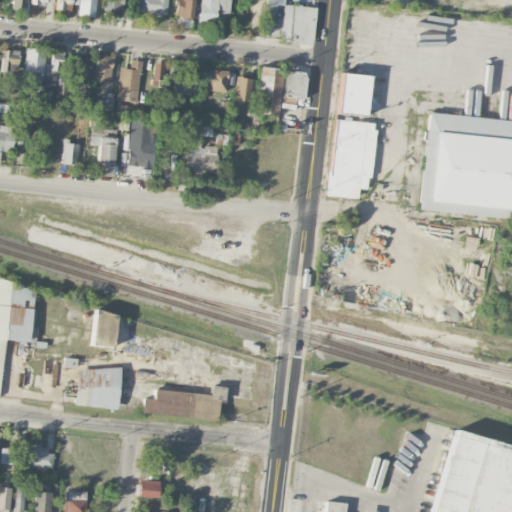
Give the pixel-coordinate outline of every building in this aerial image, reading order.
[(10,0),(10,10),(25,11),(25,0),(10,0)] [(54,0),(54,11),(69,11),(70,4),(78,4),(77,0),(54,0)] [(78,0),(78,15),(94,17),(94,0),(78,0)] [(138,0),(138,14),(167,15),(167,0),(138,0)] [(176,0),(175,15),(179,16),(177,27),(191,28),(193,0),(176,0)] [(199,0),(199,23),(215,23),(215,14),(229,14),(229,0),(199,0)] [(284,0),(266,0),(267,8),(284,9),(284,0)] [(281,43),(312,44),(314,7),(282,5),(281,43)] [(45,49),(25,48),(24,78),(48,79),(48,70),(61,71),(61,62),(44,61),(45,49)] [(18,74),(18,50),(2,50),(1,73),(18,74)] [(109,83),(112,56),(96,54),(93,81),(109,83)] [(137,102),(138,61),(129,60),(129,68),(118,67),(116,101),(137,102)] [(161,86),(162,63),(152,62),(151,86),(161,86)] [(256,114),(277,115),(280,68),(259,67),(256,114)] [(207,91),(225,92),(226,70),(208,69),(207,91)] [(302,98),(305,72),(286,70),(284,96),(302,98)] [(326,195),(356,198),(357,184),(368,185),(373,123),(364,122),(368,75),(337,73),(326,195)] [(172,95),(193,96),(194,75),(173,74),(172,95)] [(251,102),(253,78),(236,77),(234,100),(251,102)] [(67,82),(57,81),(56,110),(66,110),(67,82)] [(111,112),(112,93),(101,93),(100,111),(111,112)] [(23,122),(34,123),(34,109),(23,109),(23,122)] [(511,120),(427,112),(417,210),(511,218),(511,120)] [(149,119),(131,116),(125,165),(151,168),(155,135),(148,134),(149,119)] [(217,147),(200,146),(200,136),(211,136),(211,126),(187,124),(185,151),(180,151),(180,160),(185,161),(184,171),(215,173),(217,147)] [(0,150),(12,151),(13,126),(0,125),(0,150)] [(96,173),(112,174),(114,136),(90,135),(90,145),(97,145),(96,173)] [(77,165),(78,142),(61,141),(61,164),(77,165)] [(0,373),(3,339),(28,342),(27,346),(34,347),(36,327),(30,327),(34,281),(0,277),(0,373)] [(89,344),(111,348),(116,314),(94,311),(89,344)] [(74,368),(74,407),(117,408),(118,368),(74,368)] [(216,420),(217,402),(223,402),(224,387),(210,386),(209,394),(153,390),(152,399),(142,398),(141,414),(216,420)] [(511,511),(511,448),(451,433),(431,511),(511,511)] [(50,445),(25,445),(24,467),(50,468),(50,445)] [(0,463),(14,464),(14,449),(0,448),(0,463)] [(137,497),(156,498),(157,480),(138,479),(137,497)] [(0,511),(7,511),(9,488),(0,486),(0,511)] [(12,511),(22,511),(23,487),(13,487),(12,511)] [(49,511),(50,492),(34,491),(33,511),(49,511)] [(65,511),(84,511),(85,491),(66,491),(65,511)] [(323,511),(342,511),(344,503),(325,501),(323,511)]
